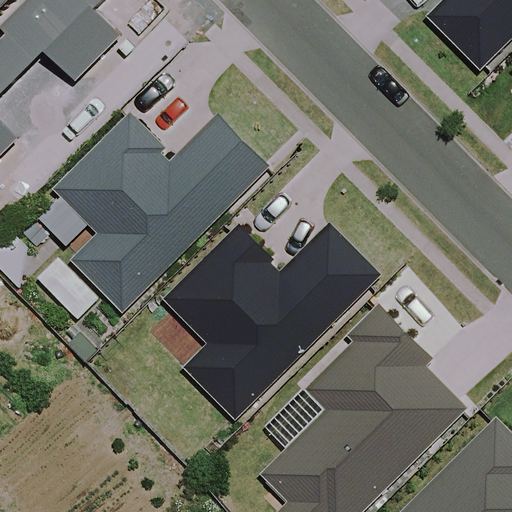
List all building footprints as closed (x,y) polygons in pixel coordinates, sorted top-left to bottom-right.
[(511,0),(445,0),(429,16),(482,69),(511,38),(511,0)] [(178,159),(133,114),(58,188),(102,233),(76,259),(126,309),(272,165),(222,115),(178,159)] [(239,418),(383,275),(332,224),(286,269),(243,226),(168,300),(211,342),(187,366),(239,418)] [(436,358),(381,303),(351,333),(358,341),(310,388),(331,409),(264,475),(292,503),(282,511),(363,511),(468,408),(427,366),(436,358)] [(511,511),(511,432),(499,420),(406,511),(511,511)]
